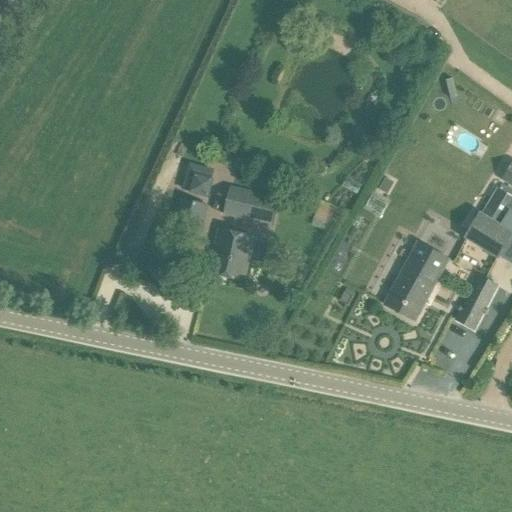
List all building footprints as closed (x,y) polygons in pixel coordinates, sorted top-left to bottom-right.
[(0,0),(0,19),(11,0),(0,0)] [(511,166),(503,179),(511,185),(511,166)] [(198,174),(191,195),(211,201),(217,179),(198,174)] [(483,211),(467,235),(497,254),(500,252),(511,258),(511,185),(503,179),(491,197),(510,209),(500,222),(483,211)] [(231,188),(224,215),(256,223),(262,196),(231,188)] [(181,200),(173,235),(198,241),(207,206),(181,200)] [(219,230),(208,274),(244,282),(255,238),(219,230)] [(419,243),(385,306),(415,322),(449,260),(419,243)] [(480,244),(470,258),(485,269),(495,255),(480,244)] [(479,276),(456,321),(475,331),(498,286),(479,276)]
